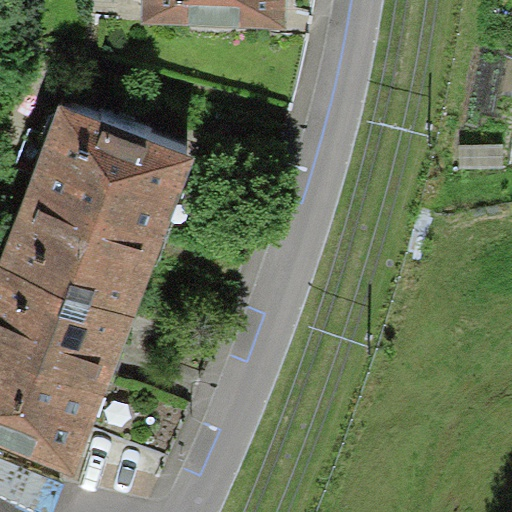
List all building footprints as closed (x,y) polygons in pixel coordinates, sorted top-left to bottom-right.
[(33,170),(170,222),(184,184),(172,179),(175,170),(187,140),(150,126),(151,123),(100,104),(100,107),(62,93),(33,170)] [(170,222),(33,170),(4,247),(128,294),(134,280),(143,254),(156,259),(170,222)] [(0,257),(0,334),(99,372),(111,377),(126,339),(113,334),(119,319),(128,294),(4,247),(0,257)] [(99,372),(0,334),(0,426),(31,438),(32,435),(70,449),(76,432),(99,372)] [(0,511),(42,511),(59,477),(0,454),(0,511)]
